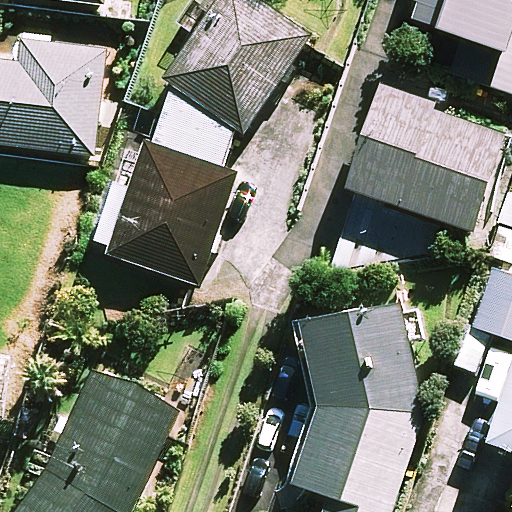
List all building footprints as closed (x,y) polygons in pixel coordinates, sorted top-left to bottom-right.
[(109,0),(0,0),(0,3),(0,0),(17,0),(109,9),(109,0)] [(310,49),(258,0),(246,0),(170,82),(178,91),(158,145),(152,143),(113,259),(203,289),(241,179),(225,174),(239,133),(248,139),(310,49)] [(511,0),(411,0),(424,4),(417,26),(434,32),(423,67),(511,96),(511,0)] [(106,52),(25,48),(24,66),(0,64),(0,152),(100,158),(106,52)] [(511,141),(389,98),(355,194),(477,237),(511,141)] [(498,226),(511,230),(511,192),(498,226)] [(511,276),(498,272),(478,331),(511,342),(511,276)] [(407,306),(306,327),(325,413),(297,489),(329,503),(324,511),(399,511),(433,423),(414,348),(430,345),(425,311),(409,315),(407,306)] [(13,359),(0,357),(0,421),(5,422),(13,359)] [(51,474),(22,511),(139,511),(181,412),(94,372),(51,474)] [(511,402),(497,447),(511,452),(511,402)]
